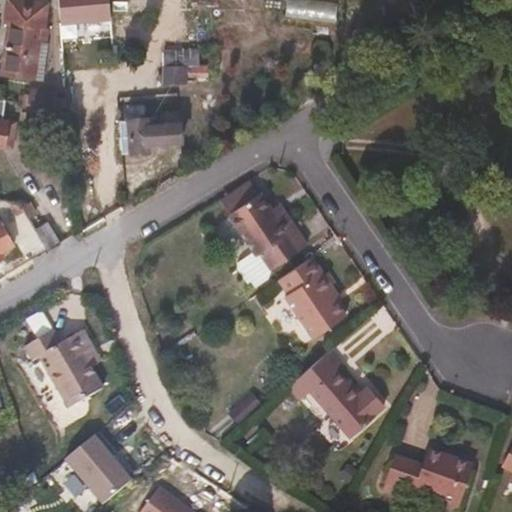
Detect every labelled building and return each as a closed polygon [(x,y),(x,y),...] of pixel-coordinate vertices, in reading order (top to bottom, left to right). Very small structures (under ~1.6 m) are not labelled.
[(42,82),(48,32),(46,32),(48,11),(39,9),(39,5),(10,1),(6,26),(9,27),(3,77),(42,82)] [(166,55),(166,70),(166,86),(188,86),(188,76),(209,76),(208,70),(202,70),(203,55),(166,55)] [(56,109),(58,95),(33,91),(32,98),(27,96),(26,105),(41,107),(56,109)] [(26,105),(16,104),(14,120),(39,124),(41,107),(26,105)] [(165,122),(158,121),(122,124),(124,156),(150,155),(150,147),(183,145),(183,127),(180,127),(180,116),(164,117),(165,122)] [(0,153),(5,154),(8,128),(0,126),(0,153)] [(220,205),(227,218),(256,259),(259,256),(270,273),(306,249),(279,207),(270,213),(251,185),(220,205)] [(20,219),(27,215),(22,206),(11,205),(20,219)] [(37,217),(31,207),(22,206),(27,215),(30,222),(37,217)] [(61,244),(48,221),(35,228),(48,251),(61,244)] [(0,263),(4,261),(2,256),(15,249),(1,224),(0,224),(0,263)] [(338,310),(333,302),(308,265),(276,287),(285,302),(282,304),(310,346),(342,324),(334,312),(338,310)] [(30,321),(37,337),(52,331),(45,315),(30,321)] [(96,400),(84,379),(95,373),(76,340),(53,355),(52,351),(46,342),(44,342),(18,358),(26,372),(32,368),(34,370),(62,419),(96,400)] [(383,412),(367,393),(357,402),(335,376),(338,373),(328,358),(288,392),(299,406),(310,398),(350,444),(374,422),(374,420),(383,412)] [(250,393),(228,414),(238,424),(260,403),(250,393)] [(511,505),(511,446),(507,444),(494,469),(506,477),(502,487),(511,492),(511,494),(508,503),(511,505)] [(452,511),(466,475),(438,465),(421,459),(415,476),(387,467),(378,492),(432,511),(452,511)] [(28,511),(39,502),(31,495),(11,511),(28,511)] [(170,511),(152,499),(142,511),(170,511)]
